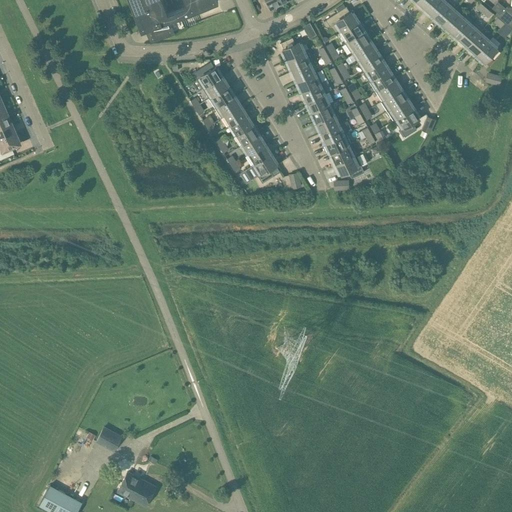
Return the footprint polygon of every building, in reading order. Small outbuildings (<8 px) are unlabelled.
[(128,0),(140,31),(150,28),(167,21),(158,0),(128,0)] [(218,1),(217,0),(187,0),(191,12),(218,1)] [(279,0),(266,0),(271,10),(279,6),(278,4),(281,3),(279,0)] [(416,0),(416,1),(425,8),(432,0),(416,0)] [(442,0),(432,0),(425,8),(433,16),(445,2),(442,0)] [(433,16),(431,18),(437,24),(439,21),(442,24),(454,10),(457,7),(448,0),(446,0),(445,2),(433,16)] [(477,6),(483,11),(486,8),(480,3),(477,6)] [(357,21),(358,22),(359,21),(354,14),(353,14),(351,11),(350,12),(346,6),(323,21),(324,21),(327,20),(330,25),(336,22),(342,31),(357,21)] [(511,8),(506,7),(500,15),(498,17),(504,22),(511,29),(511,8)] [(486,8),(483,11),(489,16),(492,12),(486,8)] [(442,24),(450,31),(462,17),(454,10),(442,24)] [(450,31),(449,32),(455,38),(456,37),(458,38),(459,39),(473,22),(465,14),(462,17),(450,31)] [(504,22),(498,17),(495,21),(501,26),(504,22)] [(357,21),(342,31),(348,40),(348,41),(364,31),(363,31),(362,28),(364,27),(360,19),(359,20),(359,21),(358,22),(357,21)] [(167,21),(150,28),(154,39),(166,35),(166,36),(172,34),(167,21)] [(303,26),(309,38),(316,34),(309,22),(303,26)] [(465,44),(467,46),(479,33),(480,33),(482,30),(473,22),(459,39),(458,38),(457,40),(464,45),(465,44)] [(366,29),(363,31),(364,31),(348,41),(348,40),(344,43),(351,53),(354,51),(354,50),(370,41),(368,38),(370,36),(366,29)] [(467,46),(476,54),(488,40),(480,33),(479,33),(467,46)] [(282,50),(287,60),(304,52),(299,42),(295,44),(292,37),(281,43),(284,49),(282,50)] [(488,40),(476,54),(484,62),(497,48),(488,40)] [(354,50),(354,51),(360,60),(376,50),(370,41),(354,50)] [(357,62),(363,72),(382,60),(380,57),(382,56),(377,49),(376,50),(360,60),(357,62)] [(304,52),(287,60),(292,71),(309,63),(312,61),(307,51),(304,53),(304,52)] [(388,69),(382,60),(363,72),(370,82),(373,80),(373,79),(388,69)] [(214,68),(210,62),(193,73),(203,89),(222,77),(221,76),(215,67),(214,68)] [(313,73),(309,63),(292,71),(297,81),(313,73)] [(394,79),(388,69),(373,79),(373,80),(370,82),(375,91),(379,88),(379,89),(394,79)] [(300,88),(302,91),(322,82),(317,71),(313,73),(297,81),(295,81),(299,89),(300,88)] [(501,78),(487,74),(486,80),(499,84),(501,78)] [(203,89),(209,98),(228,86),(226,84),(227,83),(223,75),(221,76),(222,77),(203,89)] [(400,89),(394,79),(379,89),(379,88),(375,91),(382,101),(385,99),(385,98),(400,89)] [(322,82),(302,91),(307,102),(323,94),(327,92),(322,82)] [(209,98),(215,108),(234,96),(228,86),(209,98)] [(388,110),(407,98),(400,89),(385,98),(385,99),(382,101),(388,110)] [(307,102),(311,112),(328,104),(323,94),(307,102)] [(240,106),(234,96),(215,108),(221,118),(225,116),(224,115),(240,106)] [(190,101),(194,107),(199,105),(195,98),(190,101)] [(413,108),(407,98),(388,110),(394,119),(397,117),(397,118),(413,108)] [(311,112),(316,122),(336,113),(331,102),(328,104),(311,112)] [(203,111),(199,105),(194,107),(198,114),(203,111)] [(246,115),(240,106),(224,115),(225,116),(230,125),(246,115)] [(397,117),(394,119),(400,130),(405,137),(417,129),(412,122),(419,118),(413,108),(397,118),(397,117)] [(0,126),(11,122),(6,112),(0,114),(0,126)] [(320,130),(321,133),(338,125),(341,123),(336,113),(316,122),(315,123),(318,130),(320,130)] [(230,125),(237,135),(252,125),(252,124),(250,122),(252,121),(247,114),(246,115),(230,125)] [(203,120),(207,127),(211,124),(207,117),(203,120)] [(434,120),(428,117),(423,130),(428,133),(434,120)] [(0,139),(15,133),(11,122),(0,126),(0,139)] [(259,130),(254,123),(252,124),(252,125),(237,135),(243,144),(258,134),(256,132),(259,130)] [(343,135),(346,133),(341,123),(338,125),(321,133),(326,143),(343,135)] [(378,130),(374,123),(370,126),(374,133),(378,130)] [(211,124),(207,127),(211,133),(215,130),(211,124)] [(386,136),(382,129),(374,133),(378,141),(386,136)] [(20,143),(15,133),(0,139),(0,144),(2,150),(0,151),(0,158),(0,159),(13,153),(11,147),(20,143)] [(351,143),(346,133),(343,135),(326,143),(323,144),(327,152),(329,150),(331,153),(347,145),(351,143)] [(243,144),(249,154),(264,144),(258,134),(243,144)] [(219,146),(223,143),(219,137),(215,139),(219,146)] [(223,143),(219,146),(223,152),(227,150),(223,143)] [(331,153),(336,164),(356,154),(351,143),(347,145),(331,153)] [(264,144),(249,154),(255,163),(255,164),(270,154),(264,144)] [(255,163),(251,165),(258,176),(262,183),(265,181),(274,175),(269,168),(277,164),(270,154),(255,164),(255,163)] [(356,154),(336,164),(341,174),(348,171),(352,178),(364,172),(361,165),(356,154)] [(227,159),(231,165),(235,163),(231,156),(227,159)] [(235,163),(231,165),(235,171),(239,169),(235,163)] [(298,172),(290,174),(293,188),(294,188),(300,186),(301,186),(298,172)] [(121,438),(103,429),(96,443),(114,452),(121,438)] [(132,499),(142,480),(128,473),(118,492),(132,499)] [(156,487),(142,480),(132,499),(146,507),(156,487)] [(183,491),(169,484),(164,492),(178,500),(183,491)] [(78,511),(83,504),(50,487),(39,508),(46,511),(78,511)]
